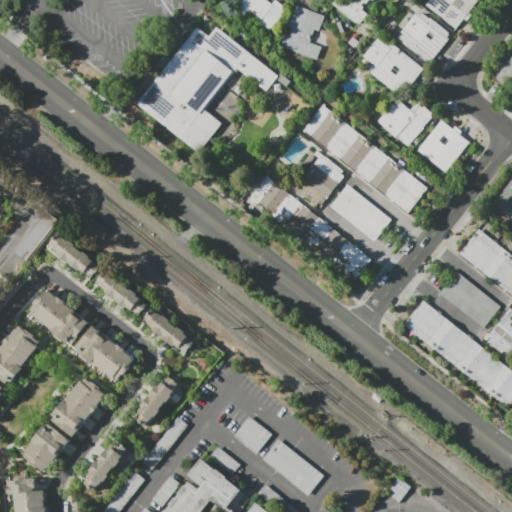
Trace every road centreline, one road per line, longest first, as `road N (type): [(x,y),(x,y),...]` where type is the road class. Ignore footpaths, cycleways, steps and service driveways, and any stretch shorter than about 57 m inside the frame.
road 1 (primary): [(0,53),(273,270)]
road 2 (residential): [(355,333),(511,133)]
road 3 (primary): [(355,333),(503,456)]
road 4 (residential): [(511,131),(464,83),(511,12)]
